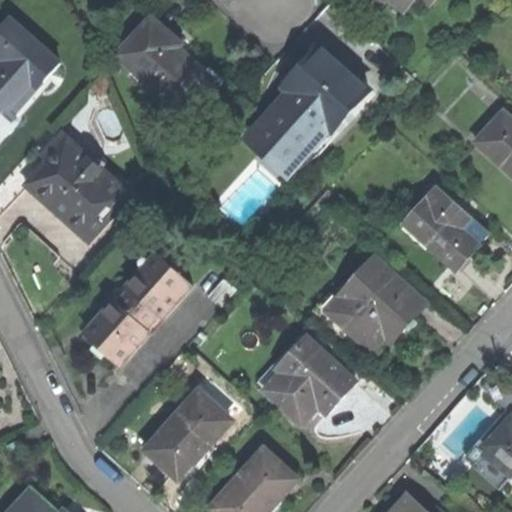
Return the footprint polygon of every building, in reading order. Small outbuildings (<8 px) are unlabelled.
[(396,0),(406,8),(412,0),(396,0)] [(151,14),(120,53),(187,108),(215,73),(177,42),(180,37),(164,25),(151,14)] [(58,59),(10,17),(0,27),(0,101),(7,107),(31,80),(36,84),(58,59)] [(297,79),(254,128),(291,161),(328,119),(335,126),(370,87),(322,44),(309,59),(297,72),(297,79)] [(105,66),(90,82),(99,91),(115,85),(105,66)] [(478,140),(511,171),(511,115),(506,110),(478,140)] [(56,208),(90,238),(130,193),(61,134),(42,155),(47,160),(27,182),(56,208)] [(407,222),(459,267),(470,255),(481,243),(491,232),(441,186),(415,215),(407,222)] [(116,298),(86,331),(102,345),(121,363),(152,330),(148,327),(160,312),(165,315),(195,282),(163,253),(145,273),(141,270),(128,284),(115,285),(116,298)] [(330,306),(375,348),(389,333),(394,338),(411,319),(428,301),(375,254),(342,290),(343,292),(330,306)] [(209,291),(222,303),(239,285),(226,273),(209,291)] [(348,390),(357,380),(307,336),(281,365),(285,369),(273,383),(287,395),(282,400),(305,420),(321,402),(330,410),(338,401),(348,390)] [(511,390),(494,374),(485,385),(511,409),(511,390)] [(200,391),(150,447),(164,460),(180,474),(231,418),(200,391)] [(511,418),(489,445),(511,464),(511,418)] [(23,434),(7,441),(11,449),(26,442),(23,434)] [(266,447),(215,504),(223,511),(261,511),(271,501),(296,473),(266,447)] [(36,485),(10,511),(64,511),(58,506),(36,485)] [(428,511),(411,495),(398,509),(395,511),(428,511)]
